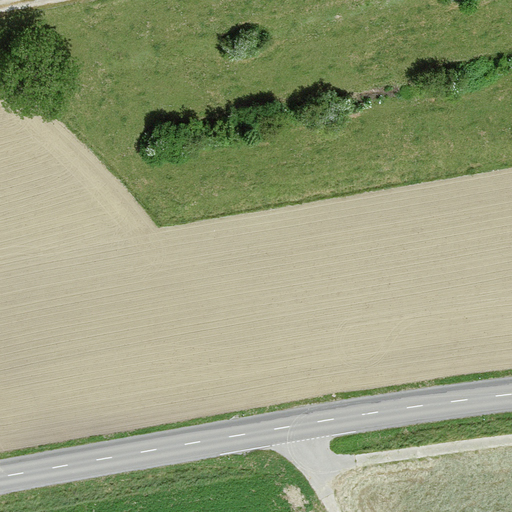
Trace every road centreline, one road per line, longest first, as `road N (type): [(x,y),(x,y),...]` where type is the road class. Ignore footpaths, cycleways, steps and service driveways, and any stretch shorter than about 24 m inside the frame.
road 1 (secondary): [(0,479),(284,427),(511,398)]
road 2 (track): [(310,463),(511,440)]
